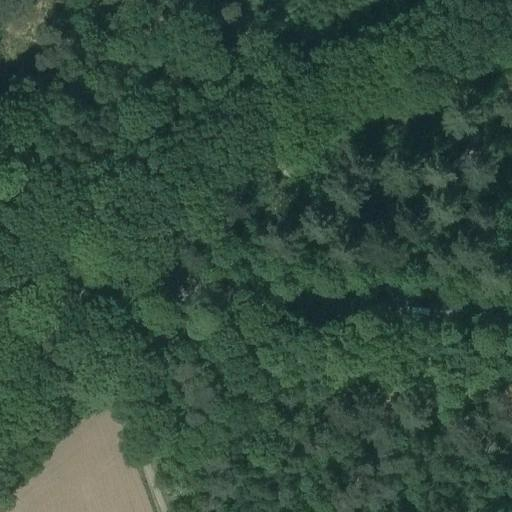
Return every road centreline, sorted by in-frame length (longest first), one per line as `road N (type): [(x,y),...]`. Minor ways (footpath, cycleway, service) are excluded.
road 1 (unclassified): [(0,282),(37,278),(511,324)]
road 2 (track): [(0,281),(37,242),(307,114)]
road 3 (unknown): [(106,356),(175,260),(307,114)]
road 4 (track): [(307,114),(511,16)]
